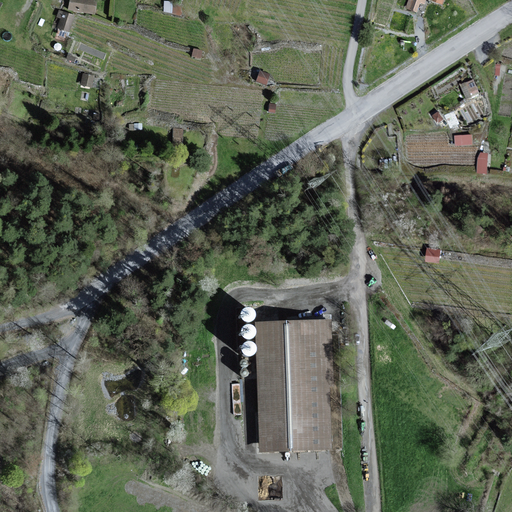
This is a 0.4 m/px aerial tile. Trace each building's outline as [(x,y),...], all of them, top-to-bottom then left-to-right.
[(99,1),(95,0),(70,0),(68,11),(95,16),(99,1)] [(425,0),(408,0),(405,9),(415,13),(419,3),(424,5),(425,0)] [(75,17),(64,13),(58,29),(70,32),(75,17)] [(202,51),(194,48),(192,56),(200,59),(202,51)] [(269,74),(260,71),(256,82),(266,85),(269,74)] [(93,76),(83,74),(80,84),(91,87),(93,76)] [(466,96),(480,90),(473,76),(460,82),(466,96)] [(182,129),(174,129),(172,147),(181,148),(182,129)] [(471,135),(455,136),(456,144),(472,143),(471,135)] [(481,153),(478,159),(478,172),(487,172),(487,153),(481,153)] [(441,251),(427,249),(426,260),(439,262),(441,251)] [(328,323),(256,326),(262,450),(334,446),(328,323)]
